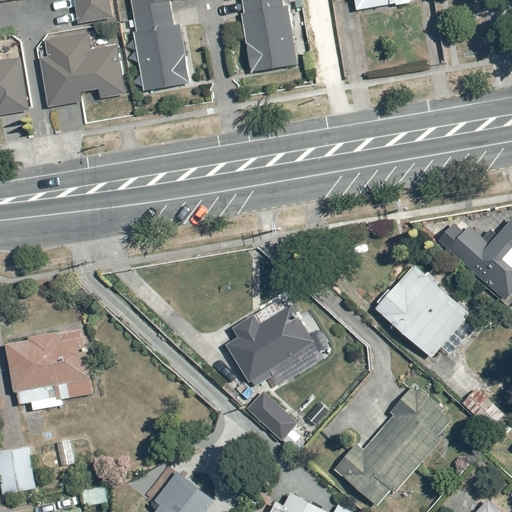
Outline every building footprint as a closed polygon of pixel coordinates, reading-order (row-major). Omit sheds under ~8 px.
[(74,0),(79,25),(114,19),(110,0),(74,0)] [(132,0),(138,32),(135,33),(145,92),(191,84),(181,27),(175,28),(172,1),(178,0),(132,0)] [(240,0),(253,72),(299,65),(289,7),(285,8),(284,0),(240,0)] [(355,0),(358,11),(414,1),(413,0),(355,0)] [(42,58),(49,108),(127,96),(118,47),(91,50),(89,34),(47,42),(48,57),(42,58)] [(0,115),(31,111),(21,58),(0,61),(0,58),(0,115)] [(455,219),(436,242),(506,301),(511,294),(511,213),(485,244),(455,219)] [(418,261),(375,309),(432,359),(474,310),(418,261)] [(240,339),(228,345),(246,381),(252,378),(256,385),(288,369),(283,360),(318,342),(299,304),(262,323),(258,314),(233,326),(240,339)] [(84,331),(6,343),(14,392),(17,392),(19,405),(33,403),(34,413),(66,408),(64,398),(94,394),(84,331)] [(354,444),(335,468),(381,506),(461,411),(437,391),(427,402),(412,389),(395,409),(399,413),(365,454),(354,444)] [(302,421),(268,390),(249,412),(283,442),(302,421)] [(74,435),(57,439),(62,465),(78,463),(74,435)] [(31,444),(0,448),(0,476),(2,494),(37,490),(31,444)] [(154,511),(207,511),(217,500),(178,470),(155,500),(161,504),(154,511)] [(309,511),(277,495),(268,511),(309,511)] [(503,511),(489,499),(476,511),(503,511)]
